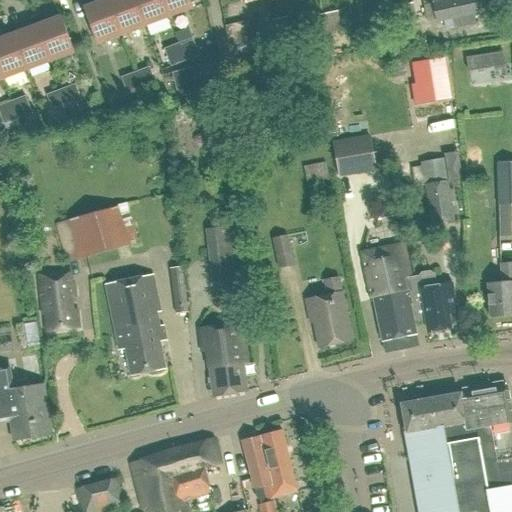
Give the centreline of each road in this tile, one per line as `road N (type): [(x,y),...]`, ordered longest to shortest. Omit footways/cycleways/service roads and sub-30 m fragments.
road 1 (tertiary): [(0,479),(332,388)]
road 2 (tertiary): [(332,388),(511,354)]
road 3 (residential): [(351,511),(332,388)]
